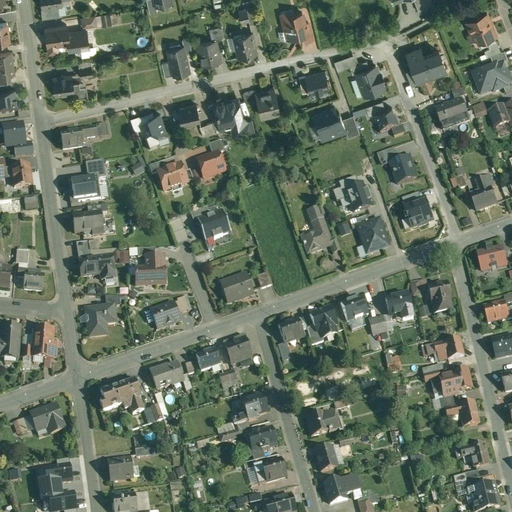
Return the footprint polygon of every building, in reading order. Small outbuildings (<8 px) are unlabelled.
[(40,0),(43,16),(58,14),(57,5),(62,4),(62,3),(62,4),(61,0),(40,0)] [(147,0),(150,12),(157,11),(156,5),(154,0),(147,0)] [(254,6),(246,8),(249,21),(249,23),(257,22),(254,6)] [(245,9),(239,10),(238,10),(241,23),(242,23),(241,21),(248,20),(249,21),(246,8),(245,8),(245,9)] [(302,11),(293,13),(293,11),(281,14),(285,31),(290,30),(291,37),(293,36),(298,39),(300,35),(303,34),(305,39),(312,37),(308,21),(304,22),(302,11)] [(486,12),(476,17),(477,18),(466,22),(471,32),(474,31),(477,38),(484,35),(485,40),(496,35),(486,12)] [(94,16),(81,18),(83,27),(96,25),(94,16)] [(6,21),(0,22),(0,41),(9,40),(6,21)] [(66,24),(45,27),(48,53),(58,51),(57,43),(68,42),(69,50),(77,48),(77,51),(81,55),(89,54),(88,47),(86,29),(67,32),(66,24)] [(219,26),(209,28),(212,40),(215,39),(215,40),(222,38),(219,26)] [(252,31),(231,36),(233,48),(236,47),(238,55),(237,56),(237,57),(257,52),(257,51),(255,51),(251,33),(253,32),(252,31)] [(191,52),(188,38),(182,39),(183,46),(185,53),(191,52)] [(212,40),(198,43),(203,65),(220,60),(215,40),(215,39),(212,40)] [(496,39),(487,43),(489,47),(484,49),(486,56),(500,51),(496,39)] [(183,46),(168,49),(173,75),(189,71),(185,53),(183,46)] [(438,49),(414,58),(416,66),(413,67),(417,77),(430,72),(431,74),(446,69),(438,49)] [(11,51),(0,52),(0,77),(9,77),(9,74),(14,73),(11,51)] [(337,69),(350,65),(352,71),(361,68),(356,53),(335,59),(337,69)] [(481,96),(493,91),(494,94),(507,89),(506,86),(511,83),(502,58),(496,61),(495,59),(483,64),(483,66),(471,71),(481,96)] [(168,62),(162,63),(165,76),(171,74),(168,62)] [(386,88),(377,62),(354,71),(363,96),(386,88)] [(91,66),(79,68),(80,76),(92,75),(91,66)] [(413,67),(405,70),(410,84),(419,81),(417,77),(413,67)] [(324,70),(305,75),(309,93),(329,88),(324,70)] [(71,74),(52,77),(54,94),(74,91),(75,98),(87,96),(85,86),(79,87),(78,82),(72,83),(71,74)] [(15,88),(0,90),(0,115),(19,113),(15,88)] [(264,94),(256,96),(256,93),(255,93),(254,94),(257,103),(260,115),(270,112),(270,110),(278,108),(279,111),(280,110),(274,88),(263,91),(264,94)] [(254,90),(242,92),(247,106),(257,103),(254,94),(255,93),(254,90)] [(465,90),(453,94),(456,101),(467,97),(465,90)] [(255,131),(251,117),(243,119),(238,98),(215,103),(215,102),(214,103),(217,115),(218,115),(218,116),(220,125),(221,125),(220,123),(233,120),(235,131),(247,128),(248,133),(255,131)] [(382,100),(365,106),(368,115),(373,114),(373,113),(385,109),(382,100)] [(462,101),(436,110),(443,131),(470,122),(462,101)] [(196,103),(177,108),(178,109),(180,119),(181,125),(200,120),(196,103)] [(214,103),(207,105),(211,117),(218,116),(218,115),(217,115),(214,103)] [(477,120),(489,116),(485,104),(473,107),(477,120)] [(338,115),(334,106),(313,114),(322,138),(346,129),(342,118),(340,114),(338,115)] [(385,109),(373,113),(373,114),(381,135),(399,129),(391,106),(385,109)] [(505,107),(489,113),(496,130),(511,124),(505,108),(505,107)] [(135,130),(141,128),(139,123),(149,120),(148,118),(153,116),(152,111),(131,118),(135,130)] [(168,140),(159,113),(153,116),(148,118),(149,120),(139,123),(141,128),(145,142),(154,139),(156,144),(168,140)] [(348,136),(358,132),(352,114),(342,118),(346,129),(348,136)] [(212,121),(199,126),(203,136),(216,131),(212,121)] [(105,124),(98,125),(98,127),(94,127),(94,129),(95,129),(96,137),(107,136),(105,124)] [(21,126),(0,128),(0,139),(6,139),(7,147),(24,145),(21,126)] [(94,129),(60,134),(63,151),(82,148),(81,140),(96,138),(96,137),(95,129),(94,129)] [(220,141),(208,145),(212,156),(218,154),(224,152),(220,141)] [(16,157),(35,155),(34,149),(15,152),(16,157)] [(394,149),(378,155),(382,167),(389,165),(398,162),(394,149)] [(212,156),(197,161),(202,174),(206,173),(208,179),(225,173),(218,154),(212,156)] [(397,187),(419,180),(411,157),(398,162),(389,165),(397,187)] [(103,161),(85,164),(87,177),(97,176),(98,180),(106,179),(103,161)] [(139,164),(131,169),(136,176),(144,171),(139,164)] [(158,164),(148,167),(151,176),(157,174),(161,172),(158,164)] [(161,172),(157,174),(164,192),(187,184),(187,183),(183,174),(180,165),(161,172)] [(4,170),(2,170),(3,180),(13,179),(14,188),(31,186),(28,166),(4,170)] [(189,171),(183,174),(187,183),(193,181),(190,174),(189,171)] [(193,182),(199,180),(196,172),(190,174),(193,181),(193,182)] [(87,177),(68,180),(69,186),(68,186),(70,204),(72,204),(100,200),(98,180),(97,176),(87,177)] [(463,176),(455,179),(459,190),(467,187),(463,176)] [(484,177),(476,180),(480,192),(488,189),(484,177)] [(106,179),(98,180),(100,200),(105,199),(109,199),(106,179)] [(361,184),(345,190),(353,214),(370,208),(368,202),(371,200),(367,189),(364,191),(361,184)] [(480,192),(471,195),(476,211),(496,204),(491,188),(488,189),(480,192)] [(419,194),(402,200),(405,207),(422,201),(419,194)] [(36,198),(25,199),(26,211),(37,209),(36,198)] [(100,200),(72,204),(74,217),(106,212),(105,199),(100,200)] [(422,201),(405,207),(413,229),(419,227),(419,228),(428,225),(427,224),(434,222),(425,199),(422,201)] [(207,208),(190,214),(193,223),(197,222),(197,221),(210,216),(207,208)] [(315,233),(301,238),(304,245),(303,246),(303,247),(305,247),(308,255),(322,250),(322,248),(330,245),(331,247),(332,246),(330,241),(321,218),(321,217),(320,218),(317,208),(308,212),(315,233)] [(210,216),(197,221),(197,222),(205,243),(213,240),(214,241),(222,238),(222,237),(230,234),(222,212),(210,216)] [(101,214),(72,218),(74,234),(91,232),(92,237),(103,235),(101,214)] [(366,217),(349,223),(352,231),(357,229),(357,228),(369,224),(366,217)] [(369,224),(357,228),(357,229),(367,255),(377,251),(377,250),(386,247),(388,246),(379,221),(369,224)] [(347,225),(338,228),(341,237),(350,234),(347,225)] [(335,239),(330,241),(332,246),(331,247),(333,254),(340,251),(335,239)] [(88,242),(76,244),(77,253),(90,252),(88,242)] [(503,248),(493,251),(493,248),(487,249),(487,252),(478,254),(482,273),(492,271),(498,270),(498,269),(507,267),(503,248)] [(155,249),(137,250),(137,258),(145,258),(145,257),(155,257),(155,249)] [(29,253),(17,251),(15,265),(19,265),(27,266),(29,253)] [(90,252),(77,253),(78,262),(86,261),(86,259),(91,258),(90,252)] [(128,253),(119,253),(120,264),(128,264),(128,253)] [(155,257),(145,257),(145,258),(145,269),(164,268),(163,256),(155,257)] [(86,261),(78,262),(81,279),(100,276),(101,282),(105,281),(105,285),(114,284),(114,280),(114,274),(112,257),(86,261)] [(38,272),(27,271),(27,266),(19,265),(18,278),(25,279),(24,291),(42,293),(44,276),(37,276),(38,272)] [(0,270),(0,288),(8,289),(10,268),(2,267),(2,271),(0,270)] [(145,269),(135,270),(136,287),(165,285),(166,283),(166,280),(164,278),(164,268),(145,269)] [(268,273),(257,277),(261,290),(272,286),(268,273)] [(246,275),(220,284),(227,304),(254,294),(246,275)] [(418,284),(411,285),(414,297),(420,296),(418,284)] [(446,284),(435,287),(435,286),(427,287),(431,305),(434,316),(452,311),(449,301),(450,301),(446,284)] [(406,296),(386,301),(386,299),(385,299),(389,318),(390,318),(390,316),(400,314),(402,322),(412,320),(411,313),(411,312),(407,295),(405,295),(406,296)] [(118,297),(104,297),(106,307),(113,307),(113,308),(119,307),(118,297)] [(361,297),(340,305),(347,323),(355,320),(354,317),(366,313),(367,316),(361,297)] [(184,298),(177,300),(177,302),(174,304),(178,315),(189,311),(184,298)] [(505,302),(484,307),(489,325),(494,324),(500,327),(503,322),(511,319),(511,309),(507,310),(505,302)] [(174,304),(150,312),(156,330),(180,322),(178,315),(174,304)] [(106,307),(85,310),(89,338),(106,336),(104,321),(115,320),(113,308),(113,307),(106,307)] [(427,308),(418,310),(420,319),(430,317),(427,308)] [(330,309),(310,316),(314,328),(319,341),(337,334),(335,328),(336,327),(330,309)] [(383,319),(376,320),(379,335),(386,334),(383,319)] [(376,320),(369,322),(372,337),(379,335),(376,320)] [(297,321),(277,328),(284,345),(285,345),(286,345),(293,342),(303,338),(297,321)] [(2,327),(1,342),(0,341),(0,359),(18,361),(20,328),(2,327)] [(306,331),(312,347),(320,344),(319,341),(314,328),(306,331)] [(53,331),(35,330),(33,359),(54,361),(55,350),(51,350),(53,331)] [(511,336),(492,341),(496,359),(511,355),(511,336)] [(244,339),(224,347),(231,366),(251,358),(244,339)] [(459,340),(443,344),(444,345),(446,354),(448,362),(464,358),(459,340)] [(284,345),(277,347),(282,364),(291,360),(286,345),(285,345),(284,345)] [(444,345),(433,347),(435,356),(446,354),(444,345)] [(31,350),(24,349),(23,359),(31,360),(31,350)] [(214,350),(196,356),(201,372),(220,366),(214,350)] [(399,358),(387,360),(389,373),(402,371),(399,358)] [(190,364),(185,365),(188,376),(193,374),(190,364)] [(160,369),(150,373),(156,391),(171,386),(171,387),(172,387),(172,384),(182,381),(182,383),(183,383),(182,378),(177,365),(161,371),(160,369)] [(234,371),(227,373),(230,381),(230,382),(236,381),(234,371)] [(439,378),(430,380),(431,383),(433,394),(442,395),(443,398),(454,396),(453,392),(455,392),(471,389),(467,371),(439,378)] [(438,373),(423,376),(425,384),(431,383),(430,380),(439,378),(438,373)] [(511,373),(501,376),(505,393),(511,391),(511,373)] [(228,374),(219,377),(221,384),(230,381),(228,374)] [(192,390),(188,376),(182,378),(183,383),(182,383),(186,392),(192,390)] [(133,379),(100,391),(103,401),(100,402),(104,412),(123,405),(125,409),(130,408),(133,416),(143,412),(139,400),(141,399),(133,379)] [(255,396),(241,400),(248,421),(246,422),(247,422),(248,422),(248,423),(256,420),(257,420),(257,419),(256,416),(267,413),(262,397),(256,399),(255,396)] [(443,398),(443,399),(434,401),(435,407),(455,402),(454,396),(443,399),(443,398)] [(348,400),(333,404),(335,412),(350,408),(348,400)] [(455,402),(435,407),(436,412),(444,410),(456,407),(455,402)] [(456,407),(444,410),(447,419),(459,416),(462,429),(479,424),(474,402),(456,407)] [(157,406),(150,408),(155,424),(162,422),(157,406)] [(56,407),(30,416),(36,433),(51,427),(54,434),(50,436),(50,437),(65,431),(62,423),(56,407)] [(324,414),(306,420),(306,421),(305,421),(308,429),(311,438),(328,433),(329,434),(331,434),(331,433),(338,431),(333,415),(325,417),(324,414)] [(28,433),(24,420),(17,423),(21,436),(28,433)] [(247,422),(224,428),(226,435),(240,431),(249,429),(247,422)] [(262,431),(246,435),(247,437),(244,438),(247,446),(249,445),(251,449),(259,447),(260,450),(267,448),(268,450),(276,447),(271,429),(270,430),(263,433),(262,431)] [(226,435),(225,435),(227,441),(242,437),(240,431),(226,435)] [(484,445),(469,448),(460,451),(462,459),(470,457),(473,468),(489,465),(484,445)] [(331,448),(314,453),(320,473),(336,468),(331,448)] [(148,449),(134,451),(135,460),(149,458),(148,449)] [(422,456),(410,459),(413,470),(425,467),(422,456)] [(130,460),(114,462),(114,465),(108,466),(110,483),(133,480),(130,460)] [(280,461),(261,466),(261,467),(257,468),(257,469),(253,470),(258,487),(285,479),(280,461)] [(255,462),(243,465),(245,472),(253,470),(257,469),(257,468),(255,462)] [(70,466),(53,468),(54,473),(48,474),(50,485),(55,484),(72,482),(70,466)] [(183,469),(175,472),(178,479),(186,476),(183,469)] [(476,472),(464,474),(467,482),(478,479),(476,472)] [(340,480),(324,485),(330,505),(347,500),(345,493),(358,490),(355,479),(341,483),(340,480)] [(467,482),(465,483),(467,491),(481,488),(478,479),(467,482)] [(180,483),(170,484),(171,491),(181,490),(180,483)] [(481,488),(467,491),(467,492),(473,490),(476,503),(472,504),(474,511),(481,511),(499,507),(493,484),(481,488)] [(373,498),(372,494),(368,496),(369,500),(370,505),(378,502),(377,497),(373,498)] [(260,495),(248,498),(249,504),(250,505),(261,502),(260,495)] [(136,511),(134,496),(112,499),(114,511),(136,511)] [(283,497),(272,500),(273,502),(264,505),(266,511),(295,511),(291,497),(284,499),(283,497)] [(242,500),(235,501),(236,503),(238,510),(238,511),(244,509),(242,500)] [(238,510),(236,503),(228,505),(229,511),(238,510)]
